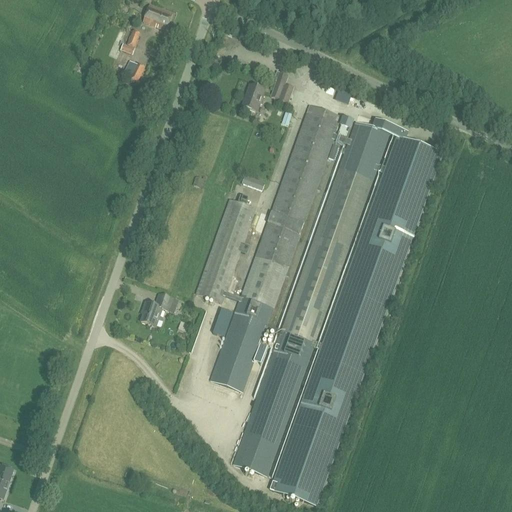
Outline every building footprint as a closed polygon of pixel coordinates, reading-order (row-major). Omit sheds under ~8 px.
[(166,32),(172,15),(150,6),(143,23),(166,32)] [(132,34),(128,46),(129,46),(129,47),(136,50),(134,49),(134,48),(135,49),(141,34),(133,31),(132,34)] [(138,84),(145,69),(137,65),(129,80),(138,84)] [(288,77),(277,73),(274,82),(277,83),(271,98),(288,104),(294,89),(285,86),(288,77)] [(257,113),(265,92),(250,86),(242,107),(257,113)] [(269,322),(341,119),(310,108),(237,311),(269,322)] [(367,121),(365,127),(356,124),(282,332),(315,344),(389,136),(370,129),(372,123),(367,121)] [(440,152),(397,137),(275,494),(317,507),(440,152)] [(337,142),(335,149),(345,153),(347,145),(337,142)] [(201,189),(204,180),(195,177),(192,186),(201,189)] [(231,278),(256,211),(230,202),(197,296),(222,305),(226,294),(231,278)] [(226,294),(232,296),(238,280),(231,278),(226,294)] [(168,312),(174,314),(178,303),(172,301),(160,296),(156,308),(146,304),(144,311),(146,312),(141,324),(155,329),(162,310),(168,312)] [(243,394),(269,322),(237,311),(212,382),(243,394)] [(221,311),(213,335),(224,339),(233,315),(221,311)] [(282,332),(234,467),(266,479),(315,344),(282,332)] [(0,500),(3,501),(13,472),(1,467),(0,469),(0,500)]
